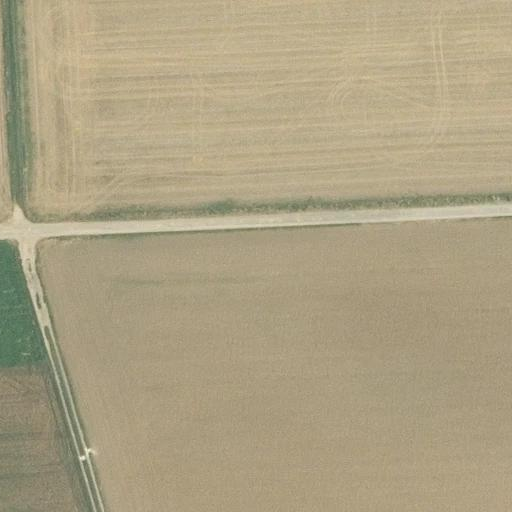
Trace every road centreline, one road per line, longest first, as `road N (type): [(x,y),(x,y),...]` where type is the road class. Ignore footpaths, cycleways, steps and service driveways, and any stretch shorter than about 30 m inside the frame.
road 1 (track): [(0,235),(511,214)]
road 2 (track): [(95,511),(18,234)]
road 3 (track): [(7,0),(18,234)]
